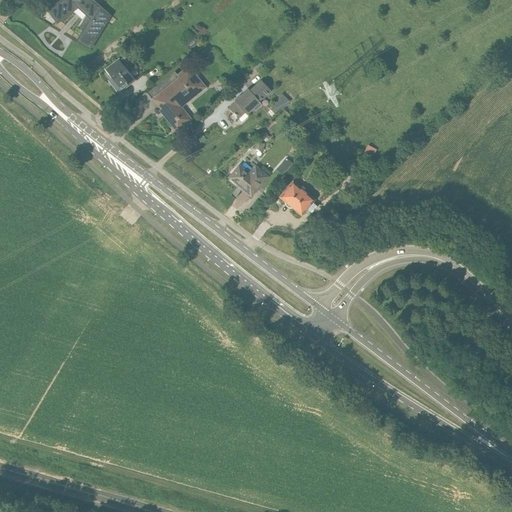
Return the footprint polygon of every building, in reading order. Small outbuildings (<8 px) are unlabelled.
[(110,14),(102,7),(94,0),(63,0),(53,8),(62,19),(77,8),(86,16),(79,28),(84,31),(79,40),(90,48),(110,14)] [(189,50),(198,42),(193,36),(184,44),(189,50)] [(129,64),(124,58),(107,72),(116,83),(113,84),(117,89),(119,87),(121,89),(135,78),(133,77),(138,73),(130,63),(129,64)] [(180,130),(192,120),(182,107),(207,88),(189,66),(150,96),(172,124),(174,123),(180,130)] [(267,94),(264,90),(266,87),(261,82),(255,86),(250,91),(248,89),(235,101),(235,102),(228,108),(239,120),(245,113),(247,115),(261,103),(260,101),(267,94)] [(250,173),(240,165),(230,178),(252,196),(268,176),(255,165),(250,173)] [(286,171),(280,165),(276,170),(282,175),(286,171)] [(302,188),(294,181),(280,197),(302,215),(307,209),(312,213),(317,207),(313,203),(316,200),(315,198),(316,197),(303,186),(302,188)]
